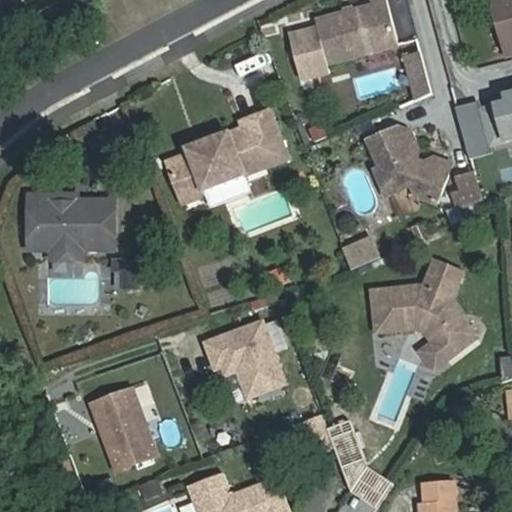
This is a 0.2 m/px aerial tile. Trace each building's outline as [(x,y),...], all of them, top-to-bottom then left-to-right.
[(411,46),(400,0),(395,0),(385,2),(386,7),(330,20),(332,28),(305,34),(315,77),(343,71),(341,62),(411,46)] [(432,47),(418,51),(426,85),(440,82),(432,47)] [(440,82),(426,85),(429,97),(442,91),(440,82)] [(511,136),(511,100),(507,101),(492,105),(500,140),(511,136)] [(208,149),(186,157),(201,198),(218,192),(222,185),(278,165),(275,156),(302,146),(288,108),(260,118),(262,124),(221,140),(222,144),(208,149)] [(409,120),(379,133),(390,160),(386,162),(397,188),(423,177),(428,188),(448,196),(463,157),(446,150),(433,155),(426,152),(430,144),(421,124),(409,120)] [(222,144),(221,140),(207,144),(208,149),(222,144)] [(275,156),(278,165),(305,155),(302,146),(275,156)] [(223,185),(229,201),(267,187),(261,171),(223,185)] [(487,173),(469,178),(471,191),(465,192),(469,212),(494,206),(487,173)] [(130,240),(130,191),(93,191),(67,191),(66,186),(46,186),(46,240),(68,240),(100,240),(102,240),(104,242),(112,242),(114,240),(130,240)] [(371,232),(352,239),(362,270),(381,261),(371,232)] [(68,240),(68,250),(100,250),(100,240),(68,240)] [(379,290),(385,329),(437,322),(450,337),(464,353),(491,329),(475,310),(475,306),(464,294),(474,268),(446,257),(434,288),(423,283),(379,290)] [(140,291),(141,260),(107,259),(106,291),(140,291)] [(300,384),(277,323),(221,343),(230,368),(238,366),(241,374),(252,370),(263,398),(300,384)] [(464,353),(450,337),(439,347),(453,363),(464,353)] [(146,381),(106,395),(129,461),(169,447),(146,381)] [(314,443),(332,438),(325,416),(307,421),(314,443)] [(235,470),(200,483),(210,511),(303,511),(290,474),(243,491),(235,470)] [(141,486),(148,503),(166,495),(160,479),(141,486)] [(460,511),(459,481),(428,483),(430,501),(430,510),(425,511),(460,511)]
